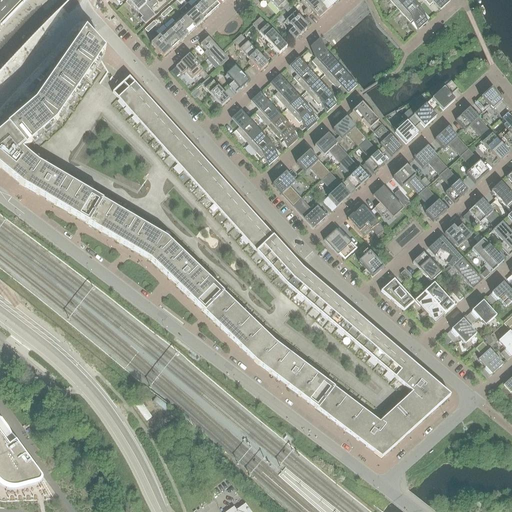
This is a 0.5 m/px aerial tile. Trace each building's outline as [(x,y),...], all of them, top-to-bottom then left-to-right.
[(149,10),(140,0),(125,0),(127,2),(125,3),(129,8),(132,6),(138,13),(142,18),(140,20),(145,25),(155,16),(149,10)] [(140,0),(149,10),(156,4),(152,0),(140,0)] [(213,0),(199,0),(199,1),(211,14),(219,7),(213,0)] [(282,0),(263,0),(268,5),(270,3),(280,14),(288,6),(282,0)] [(306,10),(303,12),(308,17),(313,13),(319,19),(327,12),(315,0),(301,0),(302,1),(300,3),(306,10)] [(388,0),(397,10),(407,0),(388,0)] [(411,0),(407,0),(397,10),(410,23),(412,21),(417,32),(427,23),(422,12),(411,0)] [(446,0),(423,0),(429,6),(432,3),(440,11),(449,3),(446,0)] [(199,1),(191,8),(203,21),(211,14),(199,1)] [(203,21),(191,8),(183,16),(195,29),(203,21)] [(292,29),(288,33),(295,41),(308,29),(289,8),(285,11),(291,17),(284,23),(290,30),(292,29)] [(183,16),(175,22),(187,36),(195,29),(183,16)] [(260,18),(252,26),(268,44),(266,46),(271,51),(273,49),(279,55),(287,48),(260,18)] [(306,18),(302,22),(307,27),(311,24),(306,18)] [(187,36),(175,22),(167,30),(179,43),(187,36)] [(167,30),(159,37),(171,50),(179,43),(167,30)] [(104,53),(86,31),(35,103),(5,129),(7,132),(6,132),(2,136),(0,133),(0,168),(22,187),(38,164),(35,161),(23,151),(56,122),(88,77),(99,61),(104,53)] [(241,36),(233,43),(249,62),(247,63),(252,68),(254,67),(259,73),(267,66),(266,63),(269,60),(264,54),(260,57),(241,36)] [(163,58),(171,50),(159,37),(151,45),(163,58)] [(210,57),(220,68),(228,61),(208,39),(200,46),(206,52),(204,54),(208,59),(210,57)] [(315,60),(311,62),(324,76),(337,65),(328,55),(320,40),(310,49),(315,60)] [(189,56),(180,64),(175,68),(182,76),(186,72),(187,72),(185,74),(191,81),(198,75),(203,80),(208,77),(189,56)] [(296,76),(293,79),(306,93),(318,81),(298,59),(289,68),(296,76)] [(232,83),(233,84),(228,88),(235,95),(248,83),(229,62),(225,66),(231,72),(224,78),(230,85),(232,83)] [(349,79),(337,65),(324,76),(337,90),(340,87),(347,96),(357,87),(349,79)] [(277,94),(274,97),(286,110),(299,99),(286,85),(279,77),(269,85),(277,94)] [(229,101),(209,78),(201,86),(211,97),(209,98),(213,103),(215,101),(221,108),(229,101)] [(331,95),(318,81),(306,93),(318,107),(320,105),(326,115),(335,106),(331,95)] [(453,88),(448,82),(431,91),(436,96),(432,100),(442,112),(454,101),(447,93),(453,88)] [(421,374),(422,373),(302,270),(274,239),(135,85),(134,85),(117,99),(119,101),(176,164),(232,227),(257,254),(284,284),(332,325),(395,379),(406,389),(412,394),(428,380),(421,374)] [(510,113),(491,89),(481,99),(501,121),(507,116),(510,113)] [(196,90),(191,95),(195,100),(201,95),(196,90)] [(258,111),(255,114),(267,128),(280,116),(260,94),(250,103),(258,111)] [(312,113),(299,99),(286,110),(299,124),(301,122),(307,133),(316,124),(312,113)] [(363,122),(373,134),(382,126),(361,104),(352,113),(361,123),(363,122)] [(436,118),(425,106),(413,117),(424,129),(436,118)] [(480,139),(489,132),(469,109),(455,122),(465,132),(469,127),(480,139)] [(239,129),(235,132),(248,145),(261,134),(240,112),(231,120),(239,129)] [(507,116),(501,121),(510,131),(503,138),(511,147),(511,115),(511,114),(508,117),(507,116)] [(280,116),(267,128),(280,142),(282,140),(287,150),(297,141),(292,130),(280,116)] [(347,136),(358,148),(366,141),(346,118),(333,131),(342,141),(347,136)] [(397,132),(395,134),(405,145),(417,135),(406,123),(403,119),(393,128),(397,132)] [(402,149),(382,126),(373,134),(381,143),(379,145),(391,158),(402,149)] [(448,146),(459,158),(468,151),(448,128),(434,141),(444,151),(448,146)] [(261,134),(248,145),(261,159),(263,157),(268,167),(278,159),(273,148),(261,134)] [(328,153),(339,165),(348,157),(328,135),(314,147),(323,157),(328,153)] [(509,154),(507,152),(491,135),(476,149),(491,166),(497,161),(499,163),(509,154)] [(386,163),(366,141),(358,148),(369,160),(364,165),(373,175),(386,163)] [(428,165),(439,177),(447,170),(427,148),(414,160),(423,170),(428,165)] [(471,170),(466,175),(475,185),(488,173),(482,166),(480,163),(468,151),(459,158),(471,170)] [(321,182),(329,174),(309,152),(296,164),(305,174),(310,170),(321,182)] [(368,180),(348,157),(339,165),(350,177),(345,182),(355,192),(368,180)] [(365,447),(381,459),(450,397),(429,379),(428,380),(412,394),(378,424),(337,393),(271,342),(226,299),(161,236),(144,226),(111,207),(102,202),(78,187),(67,181),(56,175),(54,173),(38,164),(22,187),(38,196),(40,193),(47,198),(46,201),(89,226),(134,252),(150,262),(169,281),(171,278),(178,284),(176,287),(202,312),(208,318),(256,365),(279,382),(281,379),(288,385),(286,387),(322,415),(358,442),(360,439),(367,445),(365,447)] [(407,184),(418,196),(426,189),(406,167),(393,179),(402,189),(407,184)] [(450,189),(445,194),(454,204),(467,192),(447,170),(439,177),(450,189)] [(272,185),(292,208),(301,200),(290,188),(295,183),(286,173),(272,185)] [(350,196),(329,174),(321,182),(332,194),(327,198),(336,208),(350,196)] [(423,177),(419,181),(425,188),(430,184),(423,177)] [(491,192),(511,215),(511,213),(511,196),(500,184),(491,192)] [(372,197),(379,205),(375,208),(383,217),(387,213),(392,219),(403,210),(383,188),(372,197)] [(429,209),(425,214),(433,223),(446,211),(426,189),(418,196),(429,209)] [(398,192),(394,195),(405,207),(409,203),(398,192)] [(312,212),(301,200),(292,208),(313,230),(326,218),(317,208),(312,212)] [(481,201),(468,213),(479,225),(485,220),(494,230),(502,223),(481,201)] [(376,237),(378,236),(379,237),(382,234),(382,233),(383,232),(383,231),(383,230),(382,229),(381,227),(380,225),(379,224),(377,222),(375,220),(372,217),(369,214),(363,208),(363,207),(362,207),(361,207),(361,208),(353,216),(353,215),(347,220),(364,238),(369,233),(369,232),(371,231),(372,230),(376,236),(376,237)] [(511,234),(502,223),(488,235),(489,236),(493,232),(502,243),(498,247),(507,256),(511,251),(511,234)] [(457,249),(470,237),(461,226),(456,231),(453,227),(444,235),(457,249)] [(345,237),(338,230),(336,232),(336,231),(323,242),(332,251),(334,249),(344,261),(356,250),(345,237)] [(483,240),(478,235),(473,240),(478,245),(483,240)] [(442,237),(434,243),(428,249),(435,257),(436,256),(435,256),(436,255),(448,262),(446,265),(447,266),(451,268),(451,269),(462,259),(442,237)] [(483,240),(478,245),(471,250),(491,273),(503,262),(483,240)] [(383,268),(369,253),(358,263),(372,279),(383,268)] [(423,254),(412,263),(430,283),(441,274),(423,254)] [(462,259),(451,269),(447,272),(451,276),(456,272),(472,290),(482,281),(462,259)] [(404,271),(400,275),(407,282),(411,279),(404,271)] [(481,275),(484,279),(489,275),(486,271),(481,275)] [(380,292),(403,312),(414,303),(394,280),(380,292)] [(511,294),(502,284),(491,294),(505,309),(511,302),(511,294)] [(433,285),(424,293),(437,308),(444,316),(454,307),(451,304),(433,285)] [(424,293),(414,303),(427,317),(437,308),(424,293)] [(463,299),(458,293),(454,297),(459,302),(463,299)] [(482,303),(471,313),(484,328),(496,317),(482,303)] [(462,321),(451,331),(458,338),(464,346),(476,336),(462,321)] [(458,338),(451,331),(446,336),(447,337),(442,342),(446,346),(451,342),(452,343),(458,338)] [(511,335),(509,332),(498,342),(511,357),(511,356),(511,335)] [(493,343),(489,339),(484,344),(488,348),(493,343)] [(482,343),(475,350),(482,357),(478,361),(491,375),(503,365),(482,343)] [(510,394),(511,392),(511,378),(503,387),(510,394)] [(509,394),(504,388),(500,392),(505,397),(509,394)] [(169,408),(156,397),(152,402),(165,412),(169,408)] [(146,423),(152,419),(140,401),(134,405),(146,423)] [(172,422),(168,417),(157,425),(160,430),(172,422)] [(0,482),(1,483),(2,484),(4,485),(7,486),(9,487),(11,487),(12,487),(16,487),(19,486),(37,481),(39,480),(40,479),(40,477),(39,476),(33,467),(33,466),(2,424),(0,421),(0,482)]
